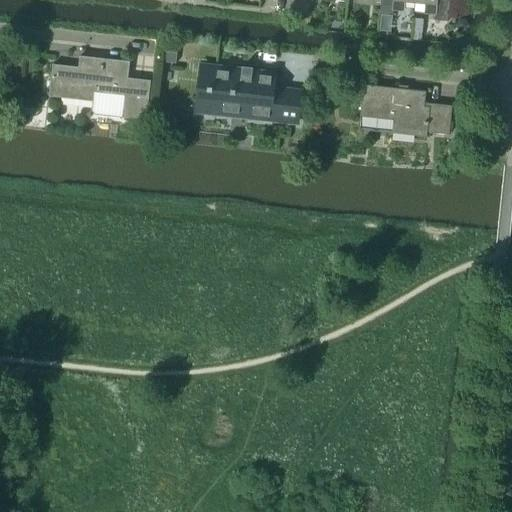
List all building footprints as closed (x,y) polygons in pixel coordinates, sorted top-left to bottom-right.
[(380,0),(378,15),(392,16),(392,12),(403,13),(404,2),(414,3),(414,0),(380,0)] [(414,0),(414,3),(425,4),(423,15),(434,16),(433,21),(446,22),(448,0),(414,0)] [(417,22),(415,42),(422,43),(424,23),(417,22)] [(460,24),(458,28),(460,33),(466,33),(468,28),(466,23),(460,24)] [(164,53),(163,61),(176,62),(177,54),(164,53)] [(53,66),(49,98),(93,103),(92,111),(97,117),(146,122),(151,83),(128,80),(130,63),(80,58),(79,69),(53,66)] [(195,110),(195,112),(197,112),(207,114),(209,114),(229,116),(232,116),(241,117),(275,121),(294,123),(297,123),(297,122),(298,119),(300,93),(273,90),(275,75),(274,75),(252,73),(252,71),(252,69),(251,69),(251,73),(242,72),(243,68),(242,68),(242,70),(241,72),(212,69),(203,67),(200,67),(200,69),(198,89),(198,91),(195,110)] [(451,107),(424,104),(425,92),(362,86),(359,117),(393,121),(391,135),(425,138),(426,134),(448,136),(451,107)]
